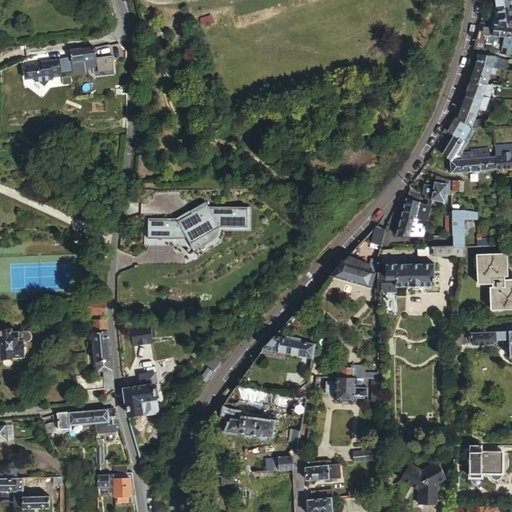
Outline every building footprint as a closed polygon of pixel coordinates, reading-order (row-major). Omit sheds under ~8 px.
[(493,21),(481,20),(474,47),(485,50),(486,48),(488,32),(493,33),(494,33),(495,21),(506,22),(511,22),(511,3),(498,3),(494,3),(496,17),(493,19),(493,21)] [(506,22),(495,21),(494,33),(505,33),(506,22)] [(511,22),(506,22),(505,33),(502,46),(507,47),(506,54),(511,55),(511,48),(511,22)] [(81,48),(71,50),(73,76),(82,76),(81,66),(93,65),(93,70),(106,68),(104,54),(99,55),(100,60),(96,61),(95,55),(94,48),(81,49),(81,48)] [(106,68),(113,67),(112,53),(104,54),(106,68)] [(477,64),(493,67),(497,68),(504,69),(506,69),(508,60),(496,56),(496,55),(479,53),(477,64)] [(27,79),(35,78),(44,87),(52,77),(60,76),(58,60),(25,63),(26,68),(27,79)] [(490,75),(493,67),(477,64),(474,73),(490,75)] [(490,75),(474,73),(471,82),(487,84),(490,75)] [(487,84),(471,82),(468,91),(483,96),(487,84)] [(483,96),(468,91),(464,102),(479,108),(482,108),(484,103),(481,102),(483,96)] [(479,108),(464,102),(463,106),(478,111),(479,108)] [(478,111),(463,106),(459,117),(476,128),(478,126),(487,125),(490,125),(489,118),(492,112),(487,111),(484,112),(483,114),(480,118),(476,116),(478,111)] [(456,115),(454,115),(452,118),(454,120),(453,122),(472,135),(476,128),(459,117),(456,115)] [(472,135),(453,122),(449,130),(448,130),(452,133),(455,135),(467,142),(472,135)] [(443,153),(451,159),(451,160),(456,152),(459,154),(467,142),(455,135),(443,153)] [(511,143),(498,145),(498,148),(495,148),(495,155),(497,168),(511,166),(511,143)] [(452,172),(497,168),(495,155),(490,156),(489,147),(471,149),(471,153),(474,153),(474,157),(472,157),(460,159),(459,154),(456,152),(451,160),(451,159),(452,172)] [(449,179),(437,174),(432,198),(445,201),(449,179)] [(460,180),(452,180),(452,190),(461,190),(460,180)] [(410,189),(402,213),(414,217),(416,217),(420,201),(427,202),(428,197),(424,196),(425,192),(410,189)] [(420,201),(416,217),(427,220),(430,211),(432,203),(431,203),(432,198),(428,197),(427,202),(420,201)] [(147,218),(146,242),(187,244),(198,253),(222,238),(223,231),(253,232),(254,205),(212,206),(208,201),(178,219),(147,218)] [(464,208),(453,209),(453,216),(453,234),(454,244),(465,244),(464,234),(464,217),(479,218),(479,211),(464,208)] [(396,234),(409,234),(414,217),(402,213),(396,234)] [(415,235),(423,235),(424,223),(417,222),(415,235)] [(383,240),(386,228),(378,224),(376,240),(383,240)] [(428,245),(419,245),(420,254),(433,253),(433,254),(465,254),(465,245),(465,244),(454,244),(442,244),(428,245)] [(491,286),(492,308),(511,306),(511,277),(508,278),(505,278),(505,274),(508,274),(507,252),(477,252),(478,283),(494,282),(494,286),(491,286)] [(379,261),(379,259),(372,258),(369,265),(368,268),(364,267),(365,264),(367,258),(351,253),(349,255),(332,274),(372,285),(376,273),(379,273),(379,261)] [(388,261),(379,261),(379,273),(379,289),(386,289),(386,287),(397,287),(397,285),(411,285),(421,285),(421,284),(437,284),(437,262),(388,262),(388,261)] [(105,314),(106,299),(87,298),(87,315),(91,315),(92,313),(105,314)] [(106,319),(92,320),(97,364),(94,364),(94,368),(98,368),(98,370),(109,368),(112,367),(111,361),(108,341),(106,319)] [(10,330),(10,328),(0,328),(0,339),(1,356),(12,355),(13,354),(22,353),(21,340),(25,340),(26,339),(27,339),(28,338),(28,337),(28,336),(28,335),(29,334),(28,333),(27,331),(27,330),(26,329),(24,329),(10,330)] [(511,329),(455,331),(454,345),(459,345),(461,345),(463,344),(465,342),(466,340),(466,339),(471,338),(471,341),(474,342),(495,342),(496,340),(496,338),(510,338),(511,355),(511,329)] [(292,339),(292,336),(285,335),(285,337),(274,335),(263,348),(269,349),(289,352),(312,356),(314,343),(292,339)] [(194,374),(205,382),(220,360),(209,353),(194,374)] [(77,389),(114,385),(112,369),(112,367),(109,368),(109,374),(91,376),(90,372),(75,373),(77,389)] [(343,375),(357,376),(357,368),(343,368),(343,375)] [(123,388),(128,413),(142,410),(141,400),(157,397),(154,382),(156,382),(154,371),(139,374),(141,384),(123,388)] [(278,379),(245,372),(237,382),(276,389),(278,379)] [(357,376),(343,375),(337,375),(337,379),(327,379),(326,392),(337,392),(337,397),(357,397),(357,395),(366,395),(366,393),(368,392),(369,391),(369,386),(368,384),(363,385),(357,385),(357,381),(357,376)] [(228,388),(223,396),(226,398),(222,404),(219,416),(229,418),(227,428),(272,436),(275,419),(270,418),(271,415),(232,408),(229,407),(231,404),(234,404),(240,396),(228,388)] [(299,389),(297,395),(306,396),(300,388),(299,389)] [(113,408),(95,409),(96,422),(108,420),(109,423),(118,423),(113,408)] [(95,409),(57,412),(58,430),(59,431),(70,430),(70,429),(70,424),(96,422),(95,409)] [(216,426),(227,428),(229,418),(219,416),(216,426)] [(108,420),(96,422),(96,423),(96,429),(98,432),(115,430),(119,428),(118,423),(109,423),(108,420)] [(52,423),(45,425),(48,433),(55,431),(52,423)] [(0,441),(13,440),(13,432),(13,430),(11,430),(11,424),(0,425),(0,441)] [(482,443),(467,444),(467,447),(470,447),(471,475),(483,474),(483,470),(496,470),(496,472),(497,473),(498,473),(500,473),(501,473),(502,472),(503,470),(504,470),(503,448),(482,449),(482,443)] [(354,460),(378,458),(378,452),(378,448),(354,450),(354,455),(354,460)] [(280,457),(281,469),(293,468),(292,456),(280,457)] [(446,475),(437,460),(423,469),(409,462),(400,477),(419,488),(419,502),(437,502),(437,481),(446,475)] [(339,462),(306,465),(307,477),(307,478),(326,477),(326,480),(331,479),(331,476),(337,476),(336,466),(340,465),(339,462)] [(113,465),(114,473),(127,472),(127,464),(113,465)] [(127,472),(114,473),(114,485),(115,495),(135,494),(134,486),(130,486),(130,472),(127,472)] [(114,473),(104,474),(97,474),(98,490),(105,489),(105,486),(114,485),(114,473)] [(23,476),(0,476),(0,489),(17,489),(17,488),(23,488),(23,476)] [(33,476),(23,476),(23,488),(23,507),(50,507),(50,495),(33,495),(33,476)] [(207,487),(206,477),(199,478),(199,487),(207,487)] [(98,490),(98,496),(115,495),(114,485),(105,486),(105,489),(98,490)] [(331,495),(332,495),(332,488),(311,490),(312,497),(331,495)] [(331,495),(312,497),(309,498),(307,498),(308,511),(313,511),(333,510),(331,495)]
